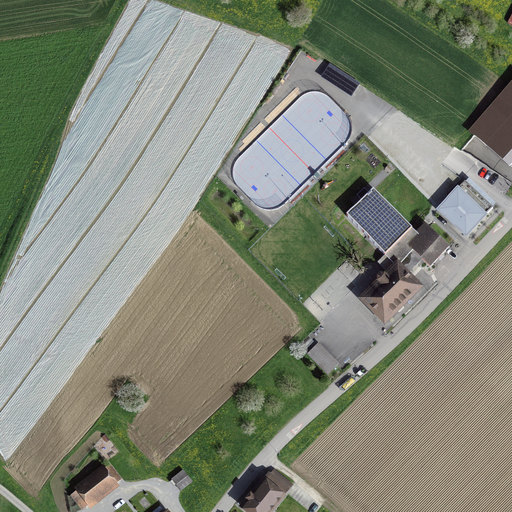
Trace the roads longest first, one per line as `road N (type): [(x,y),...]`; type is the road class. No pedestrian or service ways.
road 1 (tertiary): [(224,511),(269,455),(511,220)]
road 2 (unknown): [(394,121),(511,204)]
